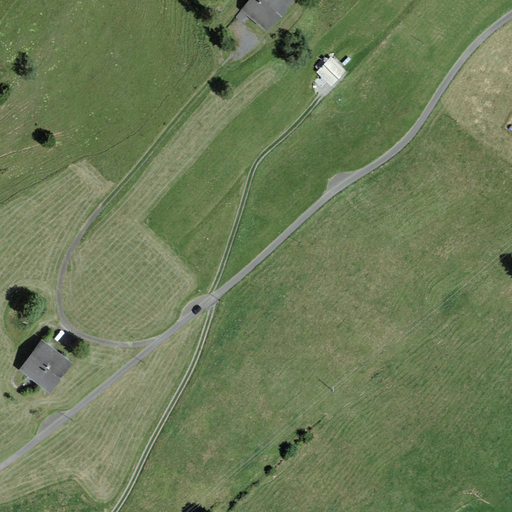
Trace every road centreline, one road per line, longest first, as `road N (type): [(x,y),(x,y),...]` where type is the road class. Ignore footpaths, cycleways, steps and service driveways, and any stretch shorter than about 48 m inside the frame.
road 1 (unclassified): [(0,466),(339,186),(396,149),(473,45),(511,13)]
road 2 (track): [(209,299),(190,370),(111,511)]
road 3 (track): [(239,27),(242,45),(103,204)]
